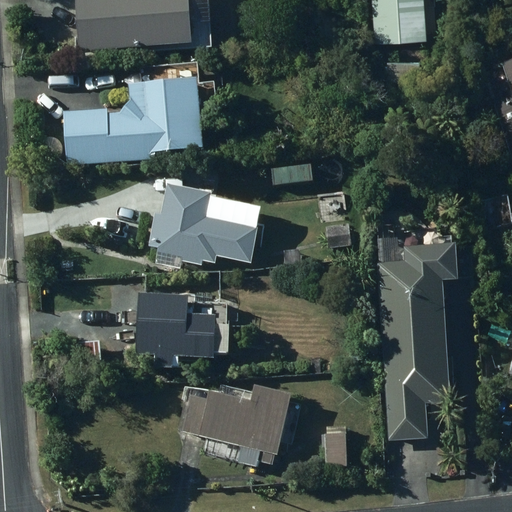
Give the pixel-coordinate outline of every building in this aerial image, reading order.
[(365,0),(369,47),(417,43),(414,0),(365,0)] [(142,49),(152,48),(152,41),(140,41),(137,4),(84,7),(85,28),(71,29),(73,56),(142,52),(142,49)] [(383,74),(383,81),(413,81),(413,64),(382,64),(382,66),(378,66),(378,74),(383,74)] [(511,67),(493,74),(504,105),(489,110),(508,166),(511,164),(511,67)] [(121,92),(122,108),(113,119),(101,119),(101,115),(58,117),(61,170),(148,165),(148,157),(192,155),(188,88),(121,92)] [(271,172),(274,191),(321,186),(318,167),(271,172)] [(192,223),(196,200),(159,193),(148,257),(210,268),(217,227),(192,223)] [(342,228),(322,232),(326,252),(345,249),(342,228)] [(398,269),(374,270),(385,445),(423,443),(421,410),(441,409),(434,288),(449,287),(447,252),(397,255),(398,269)] [(205,324),(177,323),(178,305),(128,302),(125,360),(147,361),(147,375),(165,376),(165,373),(171,373),(171,365),(202,366),(203,361),(218,362),(220,334),(204,333),(205,324)] [(94,346),(74,348),(78,375),(97,372),(94,346)] [(337,360),(338,372),(355,372),(354,359),(337,360)] [(190,443),(233,452),(230,468),(251,473),(253,467),(267,470),(282,402),(246,394),(242,408),(200,399),(199,403),(185,400),(177,435),(191,438),(190,443)] [(319,440),(321,471),(341,470),(339,439),(319,440)]
